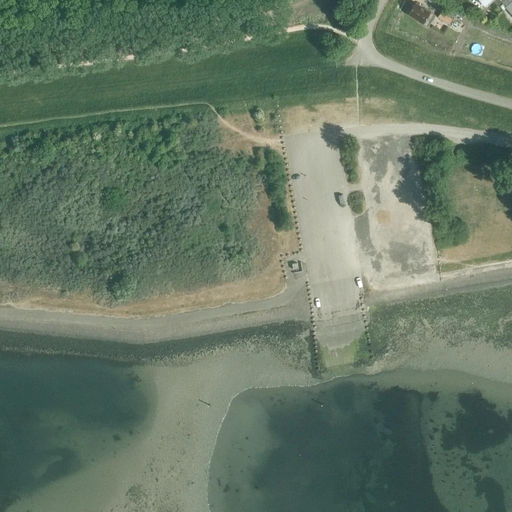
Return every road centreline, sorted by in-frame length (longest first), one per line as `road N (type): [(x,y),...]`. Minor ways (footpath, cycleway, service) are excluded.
road 1 (unclassified): [(383,0),(361,43),(370,58),(511,104)]
road 2 (unclassified): [(511,141),(422,128),(302,135)]
